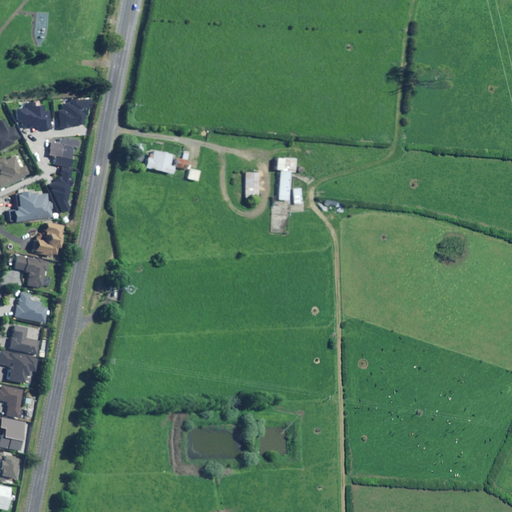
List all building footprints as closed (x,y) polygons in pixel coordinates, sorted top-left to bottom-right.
[(0,150),(13,144),(12,142),(19,139),(13,127),(8,129),(3,119),(0,120),(0,150)] [(62,147),(53,128),(41,134),(49,153),(62,147)] [(168,155),(150,151),(148,159),(144,158),(142,168),(168,174),(170,167),(166,166),(168,155)] [(184,165),(185,161),(186,154),(180,153),(179,159),(174,158),(172,167),(182,170),(183,169),(185,170),(186,165),(184,165)] [(0,159),(0,188),(28,175),(24,166),(19,168),(13,157),(4,161),(3,158),(0,159)] [(293,160),(272,158),(272,170),(277,170),(275,200),(285,201),(287,172),(292,173),(293,160)] [(197,171),(187,169),(185,179),(194,181),(197,171)] [(256,201),(256,174),(242,174),(242,200),(256,201)] [(298,204),(298,189),(290,189),(291,204),(298,204)] [(28,191),(18,192),(19,195),(15,195),(16,207),(14,207),(15,210),(10,211),(11,222),(52,219),(51,202),(47,202),(46,195),(36,196),(36,193),(29,194),(28,191)] [(337,204),(322,203),(322,212),(337,212),(337,204)] [(46,260),(54,261),(57,245),(59,245),(62,225),(43,222),(39,240),(34,239),(32,252),(37,253),(37,255),(46,257),(46,260)] [(24,278),(22,286),(34,289),(35,287),(39,288),(42,272),(44,273),(46,262),(12,255),(10,268),(21,271),(21,273),(23,274),(22,277),(24,278)] [(11,318),(43,324),(46,307),(39,306),(39,303),(27,300),(28,294),(18,293),(16,306),(13,305),(11,318)] [(25,328),(11,325),(6,350),(34,355),(37,341),(23,339),(25,328)] [(0,365),(5,366),(4,369),(6,370),(5,381),(22,384),(23,376),(27,377),(28,371),(35,372),(37,364),(34,364),(35,358),(0,352),(0,365)] [(21,391),(0,386),(0,401),(3,403),(3,406),(4,406),(3,416),(16,419),(21,391)] [(22,423),(0,418),(0,448),(16,451),(22,423)] [(12,476),(14,467),(16,458),(0,454),(0,477),(11,479),(12,476)]
